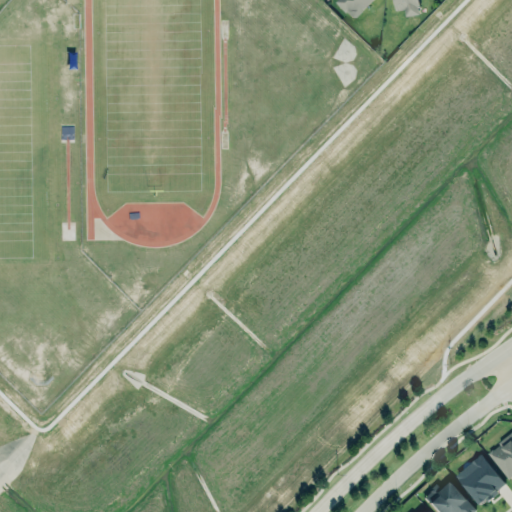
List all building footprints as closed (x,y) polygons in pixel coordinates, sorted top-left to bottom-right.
[(372,0),(355,17),(352,17),(347,11),(345,12),(336,1),(337,0),(372,0)] [(396,10),(394,3),(393,0),(419,0),(420,7),(418,8),(419,14),(406,16),(405,9),(396,10)] [(490,453),(501,445),(499,443),(511,433),(511,475),(508,478),(490,453)] [(479,505),(506,484),(482,454),(455,475),(479,505)] [(473,511),(476,510),(451,481),(442,488),(437,483),(428,490),(427,492),(426,494),(422,497),(435,511),(473,511)]
